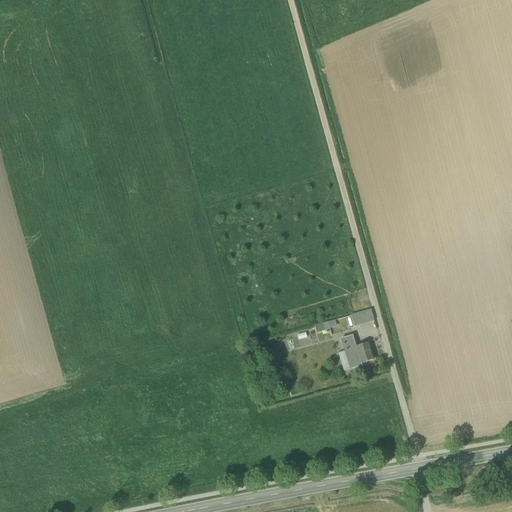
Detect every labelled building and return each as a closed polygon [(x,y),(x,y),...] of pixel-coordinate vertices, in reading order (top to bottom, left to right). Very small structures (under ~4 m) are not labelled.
[(374,322),(371,311),(351,316),(354,328),(374,322)] [(337,329),(334,321),(315,326),(317,335),(337,329)] [(342,339),(344,344),(350,342),(353,342),(351,336),(342,339)] [(368,342),(356,346),(361,363),(373,359),(368,342)] [(362,365),(361,363),(356,346),(352,348),(346,350),(346,351),(352,368),(362,365)] [(352,368),(346,351),(338,354),(344,371),(352,368)]
